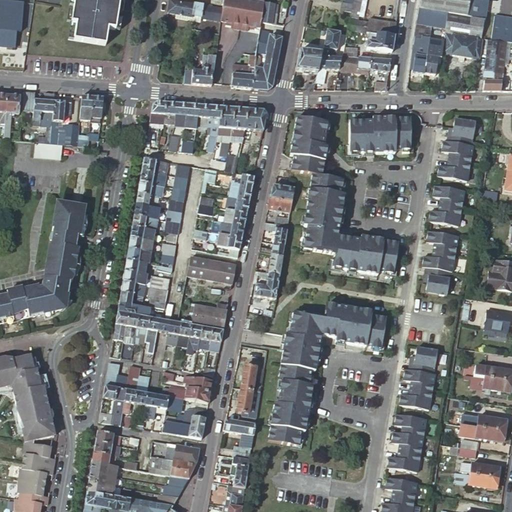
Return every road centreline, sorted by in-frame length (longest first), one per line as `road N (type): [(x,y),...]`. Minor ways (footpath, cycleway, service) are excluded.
road 1 (residential): [(195,511),(276,102)]
road 2 (residential): [(135,92),(87,325)]
road 3 (residential): [(379,426),(387,373),(376,364),(333,364),(325,400),(331,410),(367,418)]
road 4 (residential): [(424,173),(365,172),(356,213),(366,225),(406,229),(415,219)]
road 5 (residential): [(276,102),(135,92)]
road 6 (residential): [(135,92),(0,81)]
road 7 (unknown): [(171,307),(196,176)]
road 8 (residential): [(87,325),(101,337),(94,409),(67,425)]
road 9 (residential): [(87,325),(56,345),(52,361),(67,425)]
